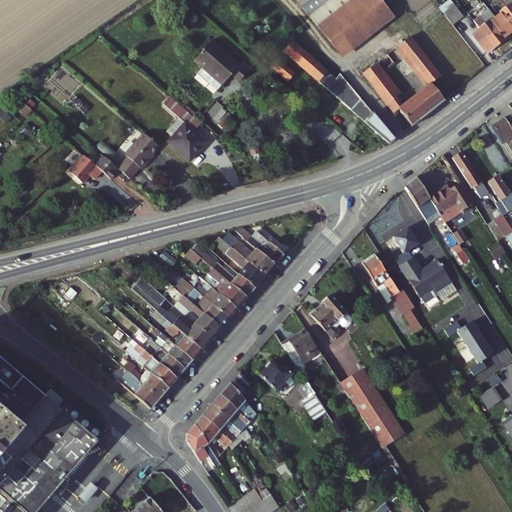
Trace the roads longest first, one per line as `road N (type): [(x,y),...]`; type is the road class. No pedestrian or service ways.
road 1 (tertiary): [(152,442),(337,226),(344,214),(340,182)]
road 2 (primary): [(0,276),(240,209)]
road 3 (primary): [(240,209),(0,262)]
road 4 (primary): [(340,182),(409,151),(511,75)]
road 5 (tertiary): [(13,335),(152,442)]
road 6 (unknown): [(380,165),(459,300)]
